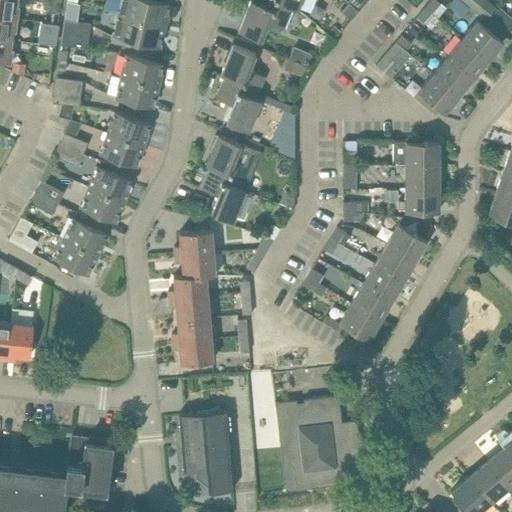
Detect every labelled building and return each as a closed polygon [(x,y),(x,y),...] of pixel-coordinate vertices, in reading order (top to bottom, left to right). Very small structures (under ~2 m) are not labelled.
[(0,0),(0,16),(17,19),(19,5),(16,4),(16,0),(0,0)] [(119,0),(116,13),(127,16),(164,25),(169,4),(152,0),(119,0)] [(255,2),(251,0),(250,0),(238,31),(260,40),(267,23),(283,29),(292,8),(292,7),(276,0),(272,9),(255,2)] [(255,2),(272,9),(276,0),(292,7),(292,8),(297,10),(298,8),(308,11),(311,10),(314,0),(256,0),(255,2)] [(348,0),(359,9),(365,0),(348,0)] [(435,0),(430,0),(424,7),(431,13),(439,3),(435,0)] [(461,0),(477,12),(486,19),(496,7),(487,0),(461,0)] [(67,1),(62,32),(88,36),(90,23),(74,21),(77,3),(67,1)] [(341,12),(350,20),(358,11),(349,3),(341,12)] [(424,7),(416,17),(423,22),(431,13),(424,7)] [(489,16),(498,27),(503,18),(498,8),(489,16)] [(116,13),(111,35),(122,37),(139,41),(159,46),(164,25),(127,16),(116,13)] [(0,38),(10,40),(12,29),(15,30),(17,19),(0,16),(0,38)] [(477,20),(462,38),(488,59),(503,41),(477,20)] [(42,22),(41,30),(56,33),(58,24),(57,24),(42,22)] [(62,32),(61,44),(86,48),(88,36),(62,32)] [(401,35),(395,42),(405,50),(411,43),(401,35)] [(10,40),(0,38),(0,60),(11,62),(13,48),(9,47),(10,40)] [(462,38),(447,55),(473,77),(488,59),(462,38)] [(405,50),(395,42),(375,65),(391,78),(411,54),(405,50)] [(233,44),(220,74),(242,83),(238,92),(255,99),(264,76),(248,70),(255,53),(233,44)] [(57,73),(62,73),(62,71),(65,71),(67,50),(60,49),(57,73)] [(126,55),(121,76),(158,85),(163,64),(126,55)] [(447,55),(433,73),(459,94),(473,77),(447,55)] [(158,85),(121,76),(110,73),(105,94),(152,106),(158,85)] [(459,94),(433,73),(418,91),(443,113),(459,94)] [(242,83),(220,74),(220,75),(225,77),(216,98),(232,105),(226,122),(248,131),(260,101),(255,99),(238,92),(242,83)] [(56,77),(54,90),(80,93),(82,81),(56,77)] [(54,90),(53,102),(79,106),(80,93),(54,90)] [(265,101),(289,110),(291,105),(267,96),(265,101)] [(58,116),(69,119),(72,107),(61,104),(58,116)] [(284,110),(276,129),(294,136),(295,123),(295,115),(284,110)] [(114,112),(107,133),(143,145),(150,124),(114,112)] [(64,132),(59,144),(83,154),(88,142),(64,132)] [(143,145),(107,133),(100,153),(136,165),(143,145)] [(218,134),(205,164),(227,173),(223,182),(240,189),(256,150),(218,134)] [(343,140),(342,164),(355,164),(355,140),(343,140)] [(405,141),(393,141),(393,164),(405,165),(438,165),(438,141),(412,141),(409,141),(405,141)] [(83,154),(59,144),(54,155),(78,166),(83,154)] [(511,150),(510,149),(502,171),(511,174),(511,150)] [(227,173),(205,164),(205,165),(210,167),(201,189),(217,195),(210,212),(232,221),(245,191),(240,189),(223,182),(227,173)] [(355,164),(342,164),(342,174),(355,174),(355,164)] [(405,165),(405,187),(438,187),(438,165),(405,165)] [(97,166),(89,186),(123,201),(132,181),(97,166)] [(511,174),(502,171),(495,192),(511,198),(511,174)] [(41,180),(35,191),(58,203),(64,192),(41,180)] [(123,201),(89,186),(80,206),(115,221),(123,201)] [(405,200),(398,201),(399,209),(405,209),(405,211),(438,211),(438,187),(405,187),(405,200)] [(287,188),(280,201),(292,206),(294,203),(294,191),(287,188)] [(397,188),(383,188),(383,199),(397,199),(397,188)] [(58,203),(35,191),(29,202),(52,214),(58,203)] [(511,198),(495,192),(487,215),(511,223),(511,198)] [(355,201),(342,202),(342,211),(355,211),(367,211),(367,201),(355,201)] [(355,211),(342,211),(342,220),(355,220),(355,211)] [(8,239),(31,252),(37,240),(26,234),(32,223),(21,217),(8,239)] [(72,218),(63,237),(97,254),(107,234),(72,218)] [(398,223),(386,243),(415,260),(427,240),(398,223)] [(265,234),(273,239),(279,228),(271,224),(265,234)] [(336,226),(330,237),(338,241),(344,245),(350,234),(336,226)] [(174,246),(174,255),(213,251),(211,229),(179,232),(180,246),(174,246)] [(97,254),(63,237),(53,257),(87,273),(97,254)] [(338,241),(330,237),(324,248),(331,252),(338,241)] [(263,238),(254,253),(262,257),(271,243),(263,238)] [(386,243),(374,263),(403,280),(415,260),(386,243)] [(181,262),(182,274),(214,272),(213,251),(174,255),(175,263),(181,262)] [(254,253),(246,267),(254,272),(262,257),(254,253)] [(0,266),(0,268),(16,278),(20,270),(3,260),(0,266)] [(374,263),(362,283),(391,300),(403,280),(374,263)] [(312,268),(307,276),(318,283),(323,275),(312,268)] [(20,270),(16,278),(28,284),(33,277),(20,270)] [(168,290),(168,298),(207,295),(205,275),(214,274),(214,272),(182,274),(173,275),(174,290),(168,290)] [(307,276),(302,284),(313,291),(318,283),(307,276)] [(240,281),(240,292),(249,291),(249,280),(240,281)] [(318,283),(313,291),(322,296),(327,288),(318,283)] [(362,283),(351,302),(380,319),(391,300),(362,283)] [(249,291),(240,292),(242,314),(251,313),(249,291)] [(175,306),(177,319),(208,317),(207,295),(168,298),(169,307),(175,306)] [(380,319),(351,302),(339,323),(348,328),(368,340),(380,319)] [(328,316),(324,323),(341,334),(344,336),(348,328),(339,323),(328,316)] [(171,333),(172,342),(210,339),(208,317),(177,319),(178,333),(171,333)] [(237,319),(238,336),(247,335),(246,319),(237,319)] [(11,322),(0,321),(0,359),(7,361),(11,322)] [(32,324),(11,322),(7,361),(14,361),(15,355),(29,356),(32,324)] [(247,335),(238,336),(240,353),(249,352),(247,335)] [(210,339),(172,342),(173,350),(179,349),(180,363),(212,361),(210,339)] [(274,402),(285,490),(349,483),(347,465),(366,462),(363,437),(358,438),(356,419),(341,421),(338,394),(274,402)] [(207,480),(208,492),(233,490),(226,410),(178,414),(183,471),(195,470),(195,477),(199,481),(207,480)] [(0,510),(10,511),(11,508),(19,509),(19,511),(61,511),(65,484),(78,486),(78,488),(105,491),(111,445),(83,441),(82,447),(70,446),(71,440),(69,440),(65,472),(0,463),(0,510)] [(511,455),(504,446),(486,461),(508,486),(511,482),(511,455)] [(486,461),(469,475),(490,501),(508,486),(486,461)] [(476,511),(490,501),(469,475),(451,491),(468,511),(476,511)]
